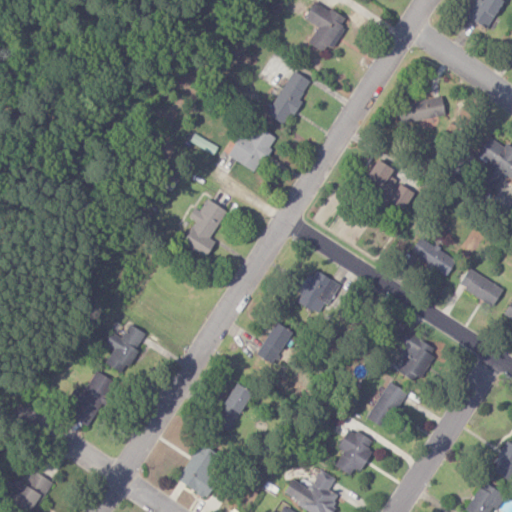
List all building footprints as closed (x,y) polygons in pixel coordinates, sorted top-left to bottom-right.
[(501,0),(482,0),(480,0),(474,0),(466,19),(488,29),(501,0)] [(347,20),(319,4),(308,22),(317,27),(307,44),(327,55),(347,20)] [(265,115),(282,125),(288,114),(291,115),(311,82),(291,71),(265,115)] [(443,115),(440,96),(396,105),(399,124),(443,115)] [(226,156),(253,173),(274,140),(247,124),(226,156)] [(217,148),(193,134),(188,142),(212,155),(217,148)] [(511,151),(489,136),(476,156),(488,164),(473,186),(486,195),(501,173),(511,180),(511,151)] [(392,170),(376,160),(359,187),(401,212),(412,194),(387,178),(392,170)] [(209,239),(225,211),(205,200),(199,212),(192,209),(187,218),(193,222),(181,245),(204,258),(213,241),(209,239)] [(455,257),(416,239),(409,257),(447,274),(455,257)] [(319,314),(337,283),(312,268),(298,292),(301,294),(296,301),(319,314)] [(502,289),(467,269),(457,286),(492,305),(502,289)] [(511,320),(511,297),(501,314),(511,320)] [(271,364),(291,331),(274,321),(254,354),(271,364)] [(103,362),(122,374),(145,334),(128,323),(120,337),(110,331),(103,343),(112,348),(103,362)] [(396,369),(415,382),(433,356),(430,354),(433,349),(406,330),(394,347),(406,355),(396,369)] [(112,380),(94,370),(82,393),(72,388),(68,395),(75,399),(67,415),(89,425),(112,380)] [(365,417),(384,429),(406,392),(387,380),(365,417)] [(251,392),(236,382),(211,421),(226,431),(251,392)] [(371,440),(348,426),(336,447),(342,451),(334,465),(349,474),(353,468),(359,471),(371,450),(367,447),(371,440)] [(511,479),(511,440),(511,443),(506,440),(490,469),(511,481),(511,479)] [(176,480),(205,497),(217,475),(210,472),(220,455),(197,442),(176,480)] [(20,511),(31,511),(51,481),(31,469),(9,505),(20,511)] [(334,478),(320,469),(308,488),(290,478),(281,494),(311,511),(328,511),(337,497),(327,491),(334,478)] [(464,511),(488,511),(493,505),(497,507),(504,494),(482,481),(464,511)]
